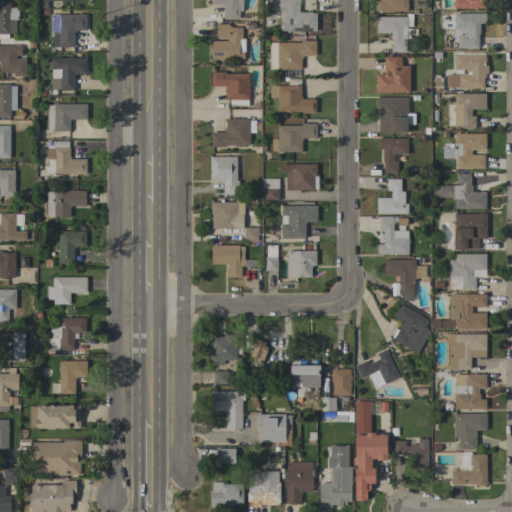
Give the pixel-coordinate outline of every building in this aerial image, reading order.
[(0,0),(1,0),(1,1),(8,1),(8,12),(18,12),(18,20),(15,20),(15,33),(9,33),(9,34),(8,34),(8,39),(0,39),(0,0)] [(73,0),(73,1),(47,1),(47,8),(37,8),(37,0),(73,0)] [(211,0),(242,0),(242,11),(239,11),(239,19),(223,19),(223,5),(211,5),(211,0)] [(286,31),(286,30),(280,30),(279,10),(279,0),(299,0),(299,12),(316,12),(316,31),(286,31)] [(407,0),(407,11),(376,11),(376,1),(379,1),(379,0),(407,0)] [(485,0),(485,8),(454,8),(454,0),(485,0)] [(485,13),(485,23),(479,23),(479,34),(478,34),(478,48),(457,48),(457,37),(454,37),(454,13),(485,13)] [(86,14),(86,30),(76,30),(76,31),(74,31),(74,47),(59,47),(59,51),(55,52),(54,47),(53,47),(53,36),(50,36),(50,14),(86,14)] [(406,17),(406,14),(412,14),(412,36),(406,36),(406,39),(405,39),(405,52),(392,52),(392,39),(390,39),(390,33),(376,33),(376,17),(406,17)] [(211,40),(227,41),(227,38),(215,38),(215,24),(228,24),(228,26),(231,26),(231,27),(241,27),(241,39),(245,39),(244,58),(244,60),(211,59),(211,40)] [(269,69),(269,42),(301,42),(301,40),(315,40),(315,55),(302,55),(302,57),(301,57),(301,69),(269,69)] [(0,45),(21,45),(21,55),(16,55),(16,59),(25,59),(25,76),(13,76),(13,72),(0,72),(0,45)] [(485,53),(485,65),(487,65),(487,73),(485,73),(485,77),(483,77),(483,88),(458,88),(458,73),(467,73),(467,71),(468,71),(468,69),(454,69),(454,53),(485,53)] [(408,92),(375,92),(375,74),(382,74),(382,73),(384,71),(383,56),(400,56),(400,65),(408,65),(408,92)] [(86,58),(86,74),(75,74),(75,90),(59,90),(51,90),(51,65),(49,65),(49,61),(51,61),(51,58),(86,58)] [(249,74),(249,100),(248,100),(248,106),(230,106),(230,100),(225,100),(225,89),(224,89),(224,86),(211,86),(211,72),(225,72),(225,74),(249,74)] [(15,110),(10,110),(10,117),(0,117),(0,78),(1,79),(1,84),(10,84),(10,86),(16,86),(15,110)] [(300,96),(301,96),(301,99),(315,99),(315,113),(301,113),(301,111),(277,111),(277,98),(269,98),(269,85),(300,86),(300,96)] [(485,109),(471,109),(471,116),(475,116),(475,128),(461,128),(461,126),(454,126),(454,93),(485,93),(485,109)] [(407,97),(408,113),(406,113),(406,133),(378,133),(378,108),(376,108),(376,97),(407,97)] [(86,104),(86,120),(71,119),(71,121),(70,121),(70,131),(53,131),(53,129),(47,129),(47,105),(53,105),(53,104),(86,104)] [(249,118),(249,120),(255,120),(255,123),(260,123),(260,130),(255,130),(255,133),(249,133),(249,145),(225,145),(225,147),(210,147),(210,132),(223,132),(223,130),(225,130),(225,118),(249,118)] [(301,125),(301,123),(316,123),(316,138),(303,138),(303,140),(301,140),(301,152),(277,152),(277,151),(271,151),(271,139),(277,139),(277,125),(301,125)] [(9,158),(0,158),(0,125),(9,125),(9,158)] [(485,149),(471,149),(471,155),(484,155),(484,168),(456,168),(456,158),(442,158),(442,148),(454,148),(454,134),(485,133),(485,149)] [(407,154),(393,154),(393,161),(397,161),(397,173),(383,173),(383,154),(382,154),(382,148),(376,148),(376,138),(407,138),(407,154)] [(53,174),(53,173),(43,173),(43,166),(47,166),(47,159),(46,159),(46,148),(47,148),(47,145),(52,146),(52,141),(68,141),(68,147),(69,147),(69,157),(70,157),(70,159),(86,159),(86,174),(53,174)] [(236,180),(238,180),(238,194),(223,194),(223,181),(221,181),(221,180),(210,180),(210,156),(236,156),(236,180)] [(285,173),(279,173),(279,164),(316,164),(316,175),(318,175),(318,188),(313,188),(313,190),(285,190),(285,173)] [(0,196),(0,170),(14,170),(13,196),(0,196)] [(454,208),(454,200),(452,200),(452,185),(456,185),(456,174),(469,174),(469,186),(471,186),(471,192),(485,192),(485,208),(454,208)] [(278,200),(264,200),(264,188),(261,188),(261,178),(278,178),(278,200)] [(376,214),(376,198),(391,197),(391,191),(386,191),(386,178),(400,178),(400,191),(404,191),(404,202),(403,202),(403,204),(407,203),(407,213),(376,214)] [(85,206),(69,206),(69,216),(46,216),(46,192),(67,192),(67,190),(85,190),(85,206)] [(243,229),(211,228),(211,214),(210,214),(210,202),(243,202),(243,229)] [(316,205),(316,221),(305,221),(305,238),(281,239),(280,224),(287,224),(287,215),(281,215),(280,206),(316,205)] [(0,240),(0,213),(14,213),(14,214),(22,214),(22,225),(15,225),(15,231),(26,231),(26,240),(0,240)] [(478,238),(478,249),(453,249),(453,243),(451,243),(451,231),(453,231),(453,228),(454,228),(454,213),(486,213),(486,238),(478,238)] [(377,254),(377,244),(383,244),(383,234),(384,234),(384,231),(379,231),(379,219),(380,219),(380,216),(392,216),(392,231),(408,231),(408,254),(377,254)] [(244,240),(243,227),(257,227),(257,240),(244,240)] [(58,231),(85,231),(85,246),(76,246),(76,247),(73,247),(73,263),(58,263),(58,231)] [(210,245),(243,245),(243,266),(241,266),(241,277),(226,277),(226,266),(227,266),(227,264),(211,264),(210,245)] [(0,277),(0,251),(1,251),(1,252),(14,252),(14,277),(0,277)] [(315,251),(315,265),(311,265),(311,277),(287,277),(287,251),(315,251)] [(449,288),(449,260),(454,260),(454,254),(485,254),(485,277),(475,277),(475,288),(449,288)] [(264,271),(264,257),(277,257),(277,271),(264,271)] [(414,266),(425,265),(425,278),(414,278),(414,282),(413,282),(413,294),(399,294),(399,282),(398,282),(398,275),(383,275),(383,259),(414,259),(414,266)] [(86,277),(86,292),(69,293),(69,304),(53,304),(53,299),(47,299),(47,287),(53,287),(53,277),(86,277)] [(0,289),(15,289),(15,309),(14,309),(14,316),(8,316),(8,321),(0,321),(0,289)] [(485,294),(485,306),(471,306),(471,313),(485,313),(485,329),(454,329),(454,320),(449,320),(449,294),(485,294)] [(416,354),(392,339),(401,323),(392,318),(400,304),(428,320),(424,326),(429,332),(416,354)] [(49,350),(49,337),(58,337),(58,318),(85,318),(85,333),(73,333),(73,350),(49,350)] [(0,333),(23,333),(23,360),(0,360),(0,333)] [(236,360),(223,360),(223,364),(210,364),(210,337),(221,337),(221,336),(223,336),(223,334),(236,334),(236,360)] [(448,369),(448,343),(446,343),(446,334),(485,334),(485,357),(470,357),(470,369),(448,369)] [(262,360),(250,356),(252,349),(251,349),(253,342),(255,343),(256,339),(265,342),(264,346),(267,347),(262,360)] [(375,388),(368,374),(360,378),(354,365),(365,360),(367,364),(379,359),(376,353),(386,348),(388,353),(387,353),(399,377),(375,388)] [(289,387),(289,365),(290,365),(290,358),(299,358),(299,365),(319,365),(319,387),(289,387)] [(58,394),(58,393),(50,393),(50,383),(56,383),(56,380),(58,380),(58,371),(57,371),(57,367),(59,367),(59,361),(86,361),(86,377),(76,377),(76,378),(74,378),(74,394),(58,394)] [(332,395),(332,382),(330,382),(330,369),(350,369),(350,375),(351,375),(351,380),(350,380),(349,395),(332,395)] [(226,383),(212,383),(213,371),(226,371),(226,383)] [(18,390),(8,390),(8,396),(16,396),(17,405),(8,405),(8,406),(7,406),(7,411),(0,411),(0,373),(17,373),(18,390)] [(454,409),(454,374),(485,374),(485,388),(478,388),(478,393),(479,393),(479,399),(485,399),(485,409),(454,409)] [(244,400),(241,400),(241,429),(226,429),(226,411),(210,411),(210,391),(244,391),(244,400)] [(321,411),(320,397),(335,397),(335,411),(321,411)] [(70,406),(70,405),(80,405),(80,428),(71,428),(71,423),(68,423),(68,428),(36,428),(36,427),(29,427),(29,406),(70,406)] [(475,449),(458,449),(458,437),(453,437),(453,413),(486,413),(486,431),(475,431),(475,449)] [(257,446),(257,414),(284,414),(284,415),(290,415),(290,446),(257,446)] [(0,452),(0,419),(8,419),(7,452),(0,452)] [(364,434),(364,432),(373,432),(373,434),(378,434),(378,433),(383,433),(383,434),(386,434),(386,460),(375,460),(375,458),(370,458),(370,467),(373,467),(374,483),(369,483),(370,490),(366,490),(366,500),(354,500),(354,490),(354,468),(356,468),(356,460),(354,460),(354,434),(364,434)] [(35,475),(35,463),(29,463),(29,451),(19,451),(19,439),(30,439),(30,443),(63,442),(63,440),(81,440),(81,457),(79,457),(79,474),(35,475)] [(393,441),(405,441),(405,446),(409,446),(409,444),(417,444),(417,439),(427,439),(427,470),(411,470),(411,455),(406,455),(406,454),(393,454),(393,441)] [(331,504),(331,506),(319,506),(319,484),(329,484),(329,467),(326,467),(326,456),(328,456),(328,445),(347,445),(347,466),(351,466),(351,485),(350,485),(350,501),(345,501),(345,504),(342,504),(342,506),(334,506),(334,504),(331,504)] [(234,463),(215,463),(216,448),(234,448),(234,463)] [(475,486),(475,484),(450,484),(450,470),(458,470),(458,465),(460,462),(460,455),(461,455),(461,452),(470,452),(470,455),(485,455),(485,486),(475,486)] [(311,468),(312,468),(312,492),(300,492),(300,504),(285,504),(285,468),(286,468),(287,462),(311,462),(311,468)] [(0,511),(0,485),(3,485),(3,467),(16,467),(16,485),(5,485),(4,495),(10,495),(10,510),(10,511),(0,511)] [(259,505),(259,507),(247,507),(247,492),(248,492),(248,481),(246,481),(246,469),(257,469),(257,471),(277,471),(277,481),(279,481),(279,505),(259,505)] [(30,511),(30,503),(29,503),(29,493),(31,493),(31,485),(60,484),(60,481),(63,481),(63,480),(75,480),(75,496),(72,496),(72,503),(69,503),(69,506),(70,506),(70,510),(69,510),(69,511),(59,511),(30,511)] [(242,484),(242,502),(241,502),(242,505),(220,505),(220,507),(210,507),(210,493),(212,493),(211,482),(222,482),(222,484),(242,484)]
